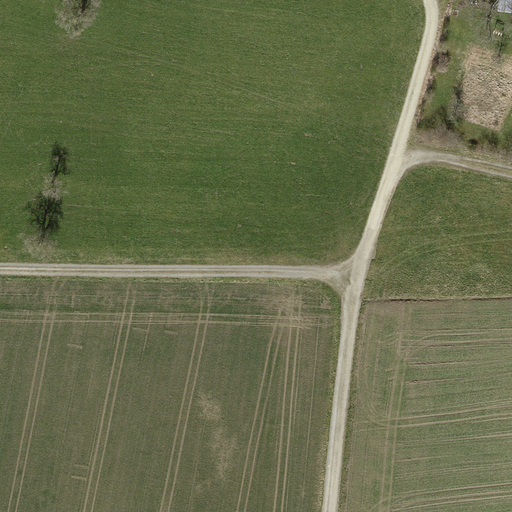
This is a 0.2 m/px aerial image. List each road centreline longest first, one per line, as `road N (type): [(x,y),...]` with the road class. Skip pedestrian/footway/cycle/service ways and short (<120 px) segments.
road 1 (track): [(330,511),(359,273),(431,41),(433,0)]
road 2 (track): [(0,269),(359,273)]
